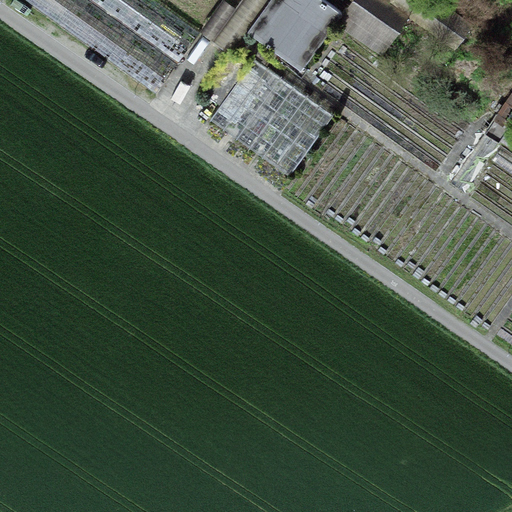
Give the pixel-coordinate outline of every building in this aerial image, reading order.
[(156,0),(18,0),(153,96),(200,31),(156,0)] [(322,0),(268,0),(246,31),(299,69),(340,13),(322,0)] [(407,20),(379,0),(355,0),(338,25),(381,57),(407,20)] [(384,0),(454,50),(471,27),(432,0),(384,0)] [(230,54),(202,93),(218,104),(246,66),(230,54)] [(253,58),(247,67),(209,119),(288,176),(332,115),(253,58)]
